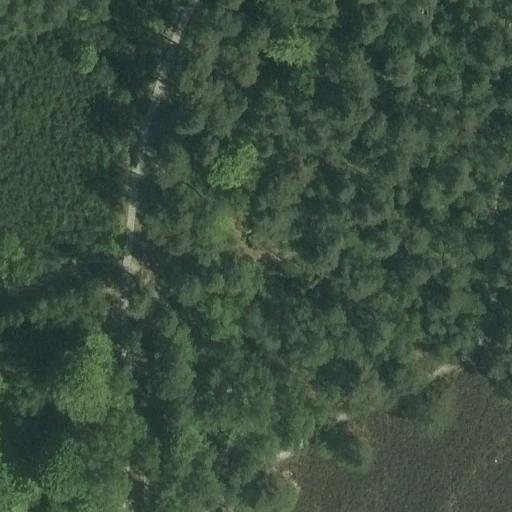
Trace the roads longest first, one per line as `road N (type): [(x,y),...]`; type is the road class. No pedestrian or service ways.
road 1 (unknown): [(195,511),(319,424),(453,361),(485,336),(500,286),(497,187),(511,155)]
road 2 (track): [(142,511),(159,268),(128,250)]
road 3 (track): [(0,290),(128,250)]
